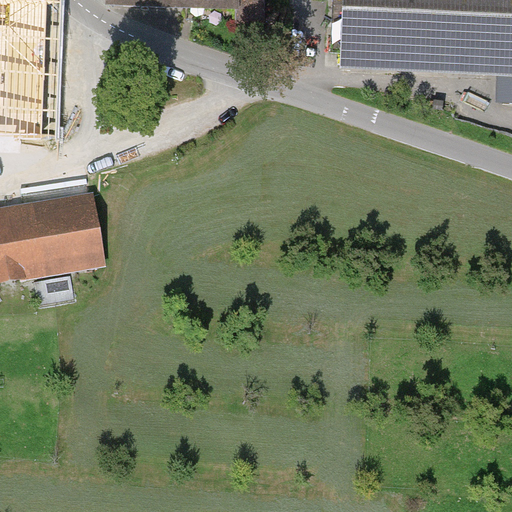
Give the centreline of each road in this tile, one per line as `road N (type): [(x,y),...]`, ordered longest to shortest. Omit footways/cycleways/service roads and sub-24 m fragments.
road 1 (tertiary): [(511,170),(262,76),(134,38),(74,0)]
road 2 (track): [(262,76),(173,130),(0,192)]
road 3 (track): [(83,157),(81,4)]
